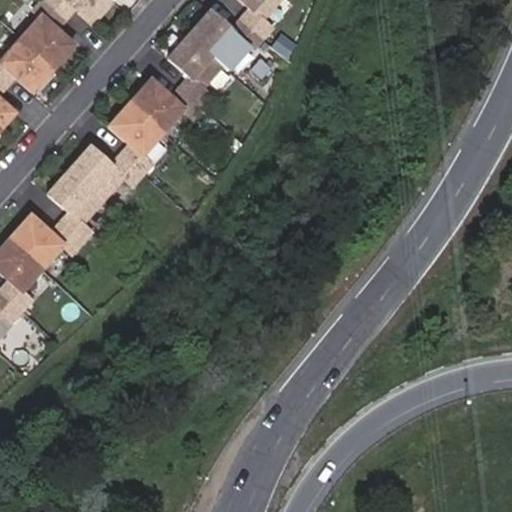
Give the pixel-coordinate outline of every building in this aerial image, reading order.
[(112,3),(109,0),(42,0),(41,1),(64,21),(73,11),(91,27),(112,3)] [(261,22),(280,0),(236,0),(248,11),(238,21),(261,40),(270,30),(261,22)] [(72,47),(55,31),(64,21),(41,1),(32,11),(38,17),(17,41),(52,71),(72,47)] [(221,66),(243,43),(252,51),(261,40),(238,21),(229,31),(208,12),(187,37),(221,66)] [(200,90),(221,66),(187,37),(166,60),(188,79),(178,90),(201,109),(210,99),(200,90)] [(31,94),(52,71),(17,41),(0,60),(0,85),(4,89),(13,79),(31,94)] [(191,119),(201,109),(178,90),(169,100),(148,82),(128,105),(161,134),(182,111),(191,119)] [(0,129),(12,115),(0,103),(0,93),(4,89),(0,85),(0,129)] [(140,158),(161,134),(128,105),(107,129),(128,147),(119,157),(141,177),(150,166),(140,158)] [(131,187),(141,177),(119,157),(109,168),(88,148),(67,172),(101,203),(122,179),(131,187)] [(79,226),(101,203),(67,172),(46,196),(67,215),(58,225),(80,245),(89,235),(79,226)] [(41,271),(62,247),(71,255),(80,245),(58,225),(49,236),(28,217),(7,241),(41,271)] [(20,294),(41,271),(7,241),(0,249),(0,276),(7,283),(0,291),(0,294),(20,313),(29,302),(20,294)] [(11,323),(20,313),(0,294),(0,316),(2,315),(11,323)]
